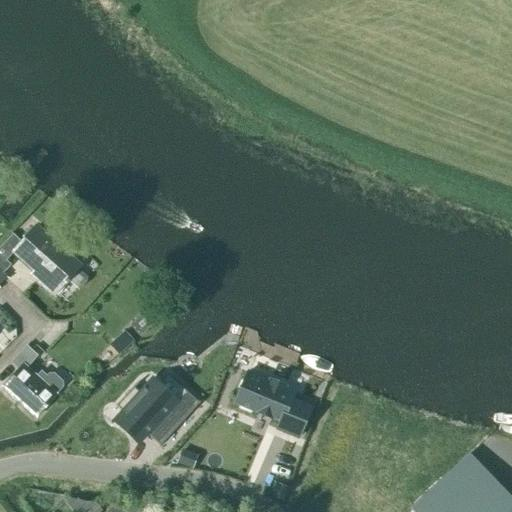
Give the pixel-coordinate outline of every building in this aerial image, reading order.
[(21,244),(13,253),(34,271),(30,275),(53,296),(67,281),(77,290),(83,288),(87,283),(87,278),(77,269),(78,268),(34,229),(21,244)] [(12,236),(0,248),(0,273),(2,275),(10,266),(5,262),(13,253),(21,244),(12,236)] [(117,356),(133,341),(124,331),(108,346),(117,356)] [(36,378),(26,369),(37,356),(25,346),(10,363),(19,371),(2,388),(35,418),(55,396),(55,395),(62,387),(62,383),(52,375),(48,375),(46,377),(41,373),(36,378)] [(276,430),(297,439),(310,409),(291,401),(294,393),(247,373),(234,404),(279,423),(276,430)] [(122,414),(114,422),(132,438),(140,429),(146,434),(159,446),(158,447),(159,447),(199,404),(198,403),(197,403),(167,376),(157,387),(146,399),(140,394),(133,388),(115,407),(122,414)] [(353,478),(403,485),(412,419),(363,411),(353,478)] [(176,464),(192,470),(197,457),(181,451),(176,464)] [(468,454),(438,482),(448,493),(478,465),(468,454)] [(478,465),(448,493),(458,503),(487,475),(478,465)] [(487,475),(458,503),(466,511),(468,511),(497,485),(487,475)] [(438,482),(409,510),(410,511),(428,511),(448,493),(438,482)] [(497,485),(468,511),(489,511),(507,495),(497,485)] [(448,493),(428,511),(448,511),(458,503),(448,493)] [(511,500),(507,495),(489,511),(508,511),(511,509),(511,500)] [(72,511),(100,511),(101,511),(94,503),(69,498),(64,502),(72,511)] [(145,511),(148,510),(117,503),(106,511),(145,511)] [(466,511),(458,503),(448,511),(466,511)]
